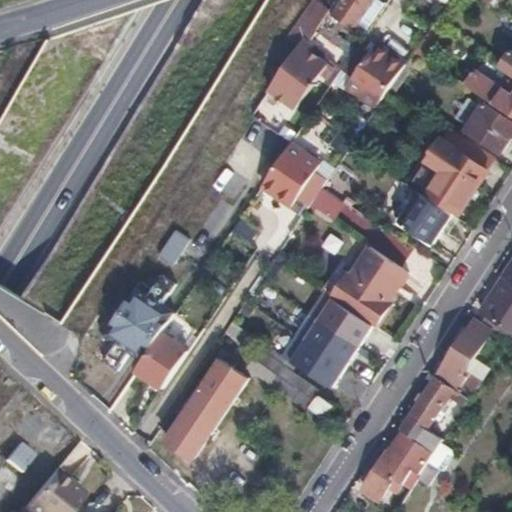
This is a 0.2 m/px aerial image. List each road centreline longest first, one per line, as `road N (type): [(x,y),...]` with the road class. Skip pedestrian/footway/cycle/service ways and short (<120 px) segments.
road 1 (residential): [(312,511),(511,209)]
road 2 (secondary): [(176,0),(6,272)]
road 3 (residential): [(183,511),(0,335)]
